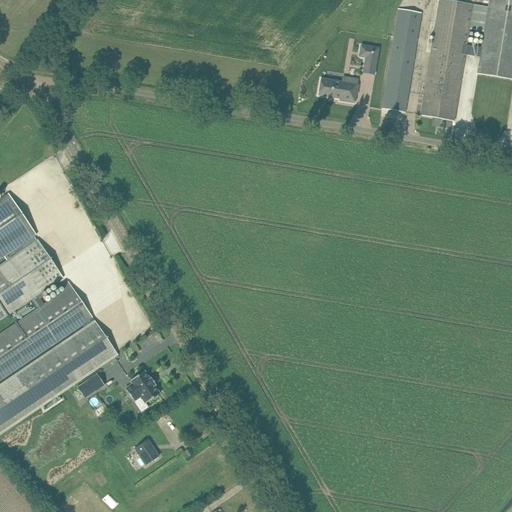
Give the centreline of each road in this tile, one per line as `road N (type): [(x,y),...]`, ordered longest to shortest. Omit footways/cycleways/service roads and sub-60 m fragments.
road 1 (tertiary): [(277,511),(30,82)]
road 2 (unclassified): [(511,154),(64,81),(30,82)]
